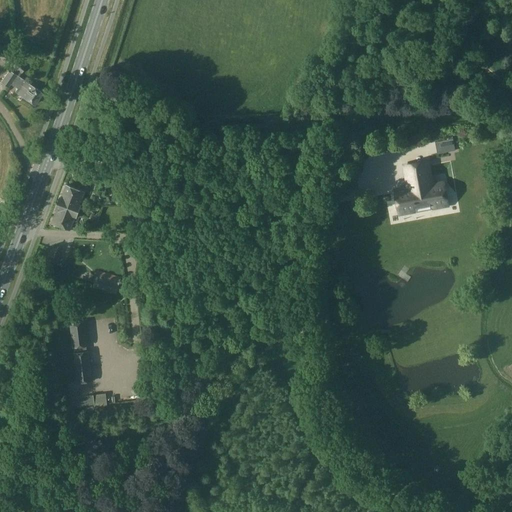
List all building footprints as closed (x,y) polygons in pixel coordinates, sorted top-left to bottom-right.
[(1,48),(0,49),(0,57),(22,73),(25,68),(11,57),(12,56),(1,48)] [(41,92),(23,80),(8,70),(0,81),(8,87),(11,83),(17,88),(15,92),(33,105),(41,92)] [(29,116),(34,124),(42,118),(37,110),(29,116)] [(454,139),(443,140),(445,153),(456,151),(454,139)] [(109,152),(103,150),(99,161),(104,163),(109,152)] [(118,155),(112,153),(108,164),(113,166),(118,155)] [(428,184),(424,162),(408,165),(412,191),(397,194),(401,211),(447,202),(443,182),(428,184)] [(58,203),(78,211),(80,205),(79,204),(84,192),(67,185),(62,198),(60,197),(58,203)] [(76,217),(78,211),(58,203),(56,209),(57,210),(52,222),(70,229),(75,216),(76,217)] [(56,263),(61,250),(53,246),(47,260),(56,263)] [(117,288),(120,278),(98,272),(95,282),(117,288)] [(73,346),(87,345),(84,322),(71,323),(73,346)] [(77,381),(90,380),(88,352),(74,353),(77,381)] [(70,408),(93,406),(92,395),(69,398),(70,408)]
